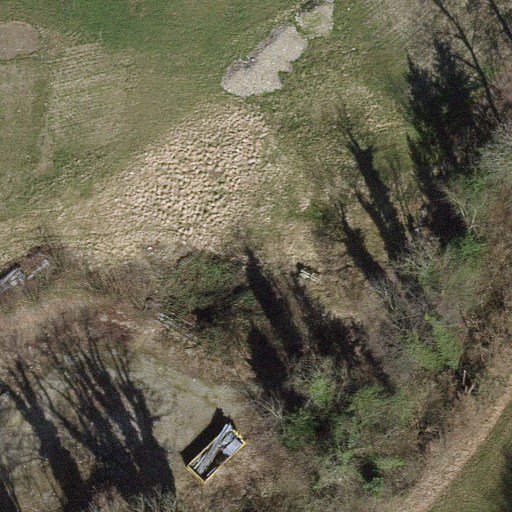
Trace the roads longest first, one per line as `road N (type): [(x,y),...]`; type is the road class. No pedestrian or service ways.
road 1 (track): [(511,84),(460,158),(400,286),(360,343),(321,374),(206,437),(133,511)]
road 2 (track): [(224,424),(180,386),(118,378),(71,399),(0,462)]
